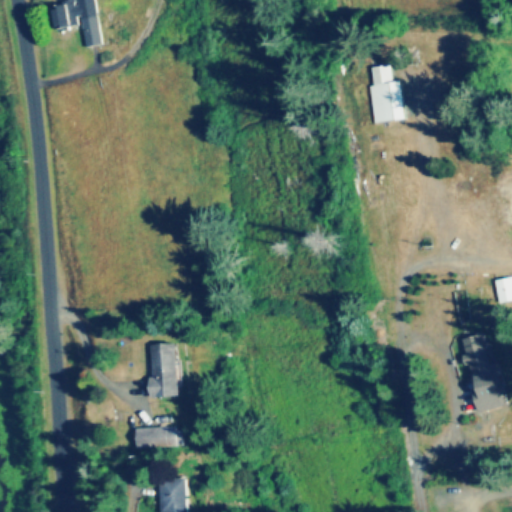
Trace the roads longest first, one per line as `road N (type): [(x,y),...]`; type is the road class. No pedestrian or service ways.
road 1 (residential): [(64,511),(36,144),(12,0)]
road 2 (residential): [(472,511),(442,322)]
